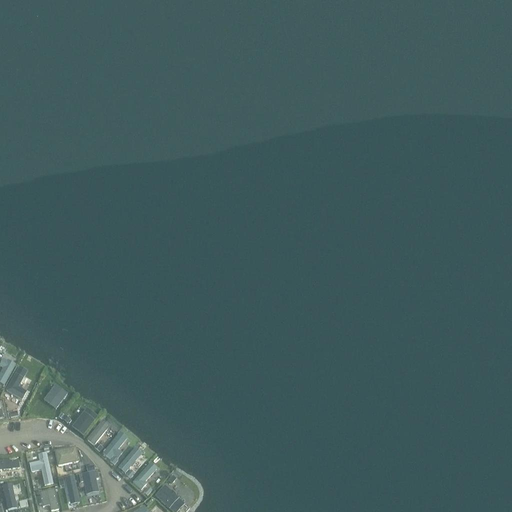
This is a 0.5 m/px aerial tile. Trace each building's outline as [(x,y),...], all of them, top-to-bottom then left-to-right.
[(0,366),(3,367),(0,374),(0,382),(7,385),(15,363),(3,358),(0,366)] [(24,400),(28,391),(20,387),(29,371),(20,366),(7,391),(24,400)] [(59,409),(68,392),(55,385),(45,402),(59,409)] [(97,445),(94,449),(99,453),(102,448),(97,445)] [(77,447),(55,452),(59,467),(80,462),(77,447)] [(30,457),(33,472),(42,470),(45,486),(54,485),(48,453),(30,457)] [(0,460),(0,470),(20,468),(19,461),(11,462),(11,459),(0,460)] [(142,491),(149,484),(147,482),(159,469),(152,463),(133,483),(142,491)] [(7,510),(17,509),(14,484),(4,485),(7,510)] [(166,484),(156,495),(172,511),(178,511),(187,504),(166,484)] [(56,490),(41,492),(42,507),(51,506),(52,511),(59,510),(56,490)]
